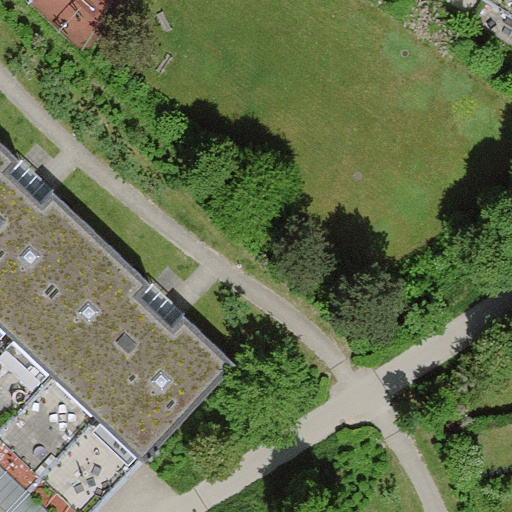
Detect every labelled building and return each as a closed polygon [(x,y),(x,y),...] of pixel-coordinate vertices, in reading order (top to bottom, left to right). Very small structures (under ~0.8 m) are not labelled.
[(19,168),(0,149),(0,332),(16,348),(111,247),(62,201),(46,217),(7,180),(19,168)] [(155,289),(111,247),(16,348),(58,388),(102,429),(146,470),(240,371),(190,323),(176,337),(141,304),(155,289)] [(0,364),(16,348),(0,332),(0,364)] [(58,388),(16,348),(0,364),(0,444),(3,447),(58,388)] [(102,429),(58,388),(3,447),(47,488),(62,472),(102,429)] [(71,511),(106,511),(146,470),(102,429),(62,472),(47,488),(71,511)]
